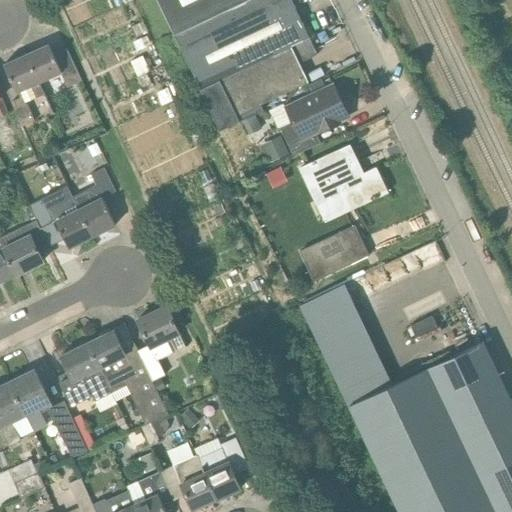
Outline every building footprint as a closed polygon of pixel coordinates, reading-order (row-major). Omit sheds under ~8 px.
[(158,0),(175,35),(248,0),(158,0)] [(201,89),(309,38),(291,0),(248,0),(175,35),(201,89)] [(263,110),(261,105),(308,83),(299,63),(317,55),(309,38),(201,89),(220,131),(263,110)] [(146,48),(141,39),(132,43),(136,52),(146,48)] [(68,88),(82,82),(67,49),(54,55),(49,45),(27,55),(40,83),(61,74),(68,88)] [(40,83),(27,55),(4,65),(17,94),(18,93),(20,98),(11,102),(22,127),(35,121),(27,102),(35,98),(36,99),(45,94),(40,83)] [(321,79),(309,85),(312,91),(324,85),(321,79)] [(320,143),(316,133),(349,117),(342,103),(343,102),(341,99),(341,100),(334,86),(287,110),(292,121),(279,127),(293,156),(320,143)] [(262,129),(255,116),(242,123),(248,136),(262,129)] [(289,155),(282,140),(264,148),(271,163),(289,155)] [(101,154),(96,144),(88,147),(93,158),(101,154)] [(346,194),(353,209),(387,193),(376,169),(359,176),(346,148),(301,169),(318,207),(346,194)] [(116,225),(102,199),(116,192),(104,168),(90,175),(96,185),(73,197),(79,210),(92,237),(116,225)] [(58,204),(53,194),(43,199),(30,205),(37,220),(41,228),(55,221),(69,249),(92,237),(79,210),(73,197),(58,204)] [(41,229),(41,228),(37,220),(0,237),(0,243),(16,275),(43,261),(38,251),(48,246),(49,247),(50,247),(41,229)] [(314,282),(369,255),(355,226),(300,251),(314,282)] [(0,282),(16,275),(0,243),(0,282)] [(258,281),(249,284),(253,293),(262,289),(258,281)] [(475,511),(411,376),(392,385),(345,285),(300,306),(349,406),(400,511),(475,511)] [(167,340),(180,334),(166,307),(151,314),(152,316),(139,322),(138,320),(137,320),(151,348),(153,352),(141,358),(152,382),(153,381),(165,375),(158,361),(173,354),(167,340)] [(134,343),(122,348),(114,331),(88,344),(111,393),(126,386),(145,425),(151,423),(169,415),(153,381),(152,382),(141,358),(134,343)] [(475,511),(511,511),(511,402),(483,342),(411,376),(475,511)] [(95,401),(111,393),(88,344),(62,357),(69,373),(58,378),(71,406),(93,396),(95,401)] [(48,427),(60,422),(35,370),(9,382),(26,416),(39,409),(48,427)] [(153,381),(158,392),(166,388),(161,378),(153,381)] [(12,422),(26,416),(9,382),(0,387),(0,427),(9,446),(21,441),(12,422)] [(195,425),(200,421),(189,409),(184,413),(179,417),(190,429),(195,425)] [(160,442),(158,437),(151,423),(145,425),(141,427),(140,427),(145,438),(150,447),(160,442)] [(196,455),(216,499),(240,489),(234,475),(249,468),(236,439),(220,445),(221,448),(198,458),(197,455),(196,455)] [(159,467),(152,453),(140,458),(146,473),(159,467)] [(193,510),(216,499),(196,455),(174,466),(161,472),(174,501),(186,495),(193,510)] [(34,466),(37,473),(48,468),(45,461),(34,466)] [(14,483),(37,473),(34,466),(32,462),(9,471),(14,483)] [(165,511),(163,506),(174,501),(161,472),(137,482),(146,500),(135,505),(134,506),(136,511),(165,511)] [(21,499),(45,488),(38,473),(37,473),(14,483),(21,499)] [(95,511),(92,504),(81,478),(69,484),(80,511),(95,511)] [(136,511),(134,506),(135,505),(128,491),(105,501),(105,499),(92,504),(95,511),(136,511)]
